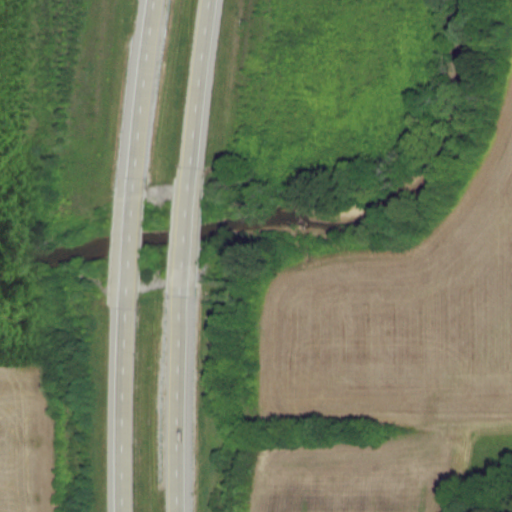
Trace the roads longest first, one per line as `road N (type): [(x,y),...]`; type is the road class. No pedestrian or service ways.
road 1 (primary): [(182,511),(181,266),(219,0)]
road 2 (primary): [(157,0),(125,234),(122,511)]
